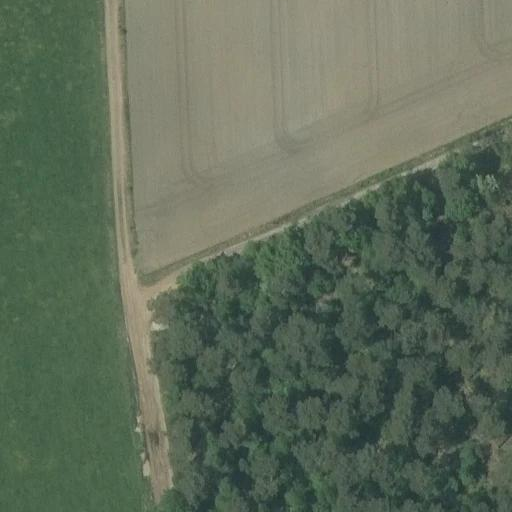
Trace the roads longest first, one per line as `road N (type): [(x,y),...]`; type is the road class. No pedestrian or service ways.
road 1 (track): [(112,0),(123,237),(162,511)]
road 2 (track): [(511,136),(132,308)]
